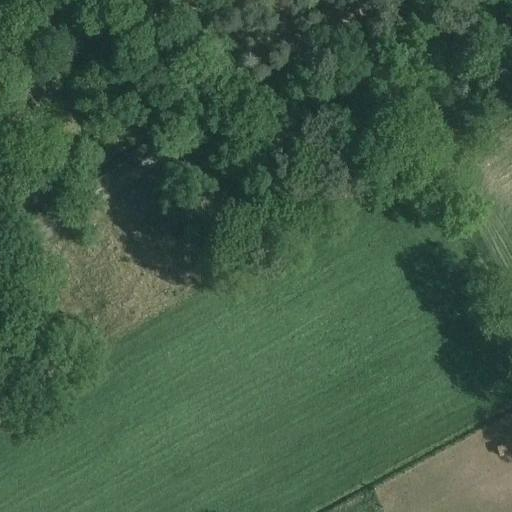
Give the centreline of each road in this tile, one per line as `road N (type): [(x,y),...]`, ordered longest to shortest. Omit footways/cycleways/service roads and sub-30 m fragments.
road 1 (unclassified): [(0,255),(235,109)]
road 2 (track): [(235,109),(409,0)]
